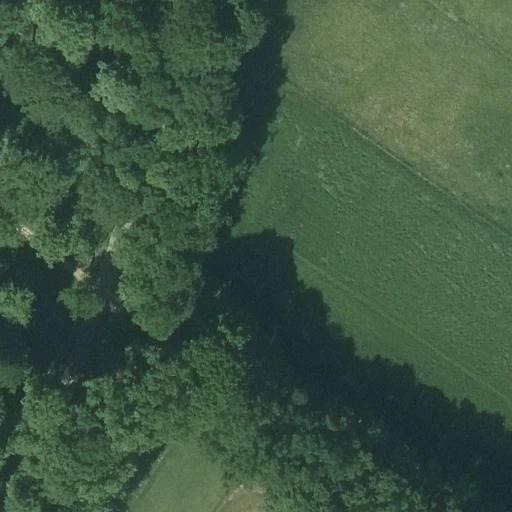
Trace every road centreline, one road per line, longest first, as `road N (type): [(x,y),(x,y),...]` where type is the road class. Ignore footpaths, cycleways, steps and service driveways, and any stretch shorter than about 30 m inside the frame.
road 1 (unclassified): [(24,511),(195,0)]
road 2 (track): [(419,511),(0,215)]
